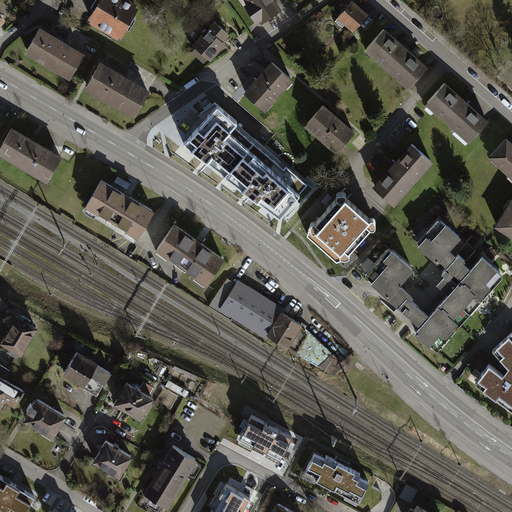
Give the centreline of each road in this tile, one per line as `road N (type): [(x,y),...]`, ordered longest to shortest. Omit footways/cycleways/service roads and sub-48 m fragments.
road 1 (secondary): [(117,146),(249,231),(511,453)]
road 2 (residential): [(326,0),(117,146)]
road 3 (residential): [(183,511),(221,451),(337,511)]
road 4 (residential): [(383,0),(511,115)]
road 5 (secondary): [(0,77),(117,146)]
